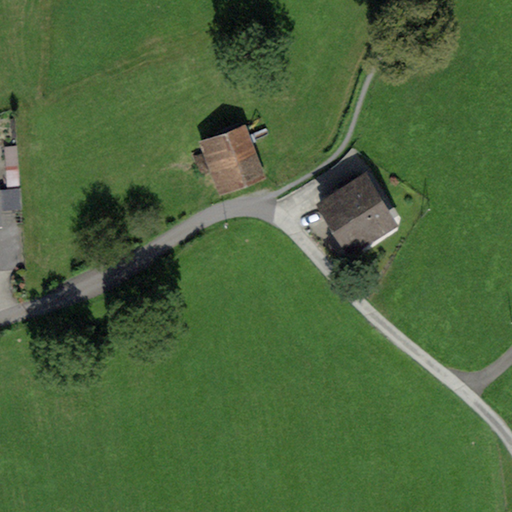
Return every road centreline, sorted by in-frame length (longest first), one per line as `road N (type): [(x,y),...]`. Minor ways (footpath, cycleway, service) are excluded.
road 1 (residential): [(272,196),(190,227),(82,289),(0,321)]
road 2 (track): [(421,0),(385,39),(345,143),(323,167),(272,196)]
